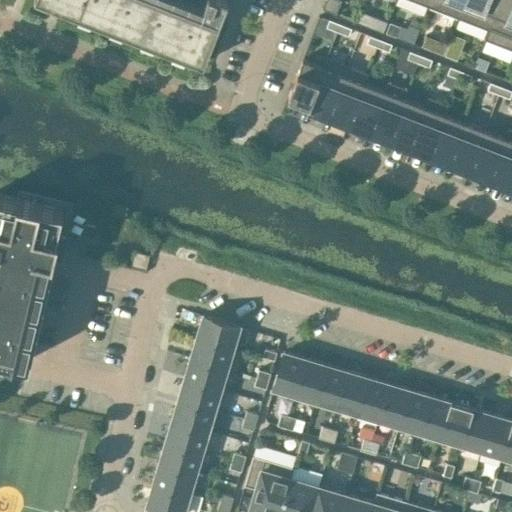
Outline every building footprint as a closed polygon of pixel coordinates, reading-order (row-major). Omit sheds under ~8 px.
[(186,56),(204,62),(227,0),(205,0),(204,5),(206,6),(206,8),(185,0),(42,0),(79,14),(82,6),(95,11),(92,19),(110,26),(113,18),(126,23),(123,31),(141,38),(144,30),(158,36),(155,43),(172,50),(175,42),(189,48),(186,56)] [(325,0),(322,7),(336,13),(340,0),(325,0)] [(430,0),(428,6),(458,17),(465,0),(430,0)] [(465,0),(458,17),(488,29),(489,29),(499,0),(465,0)] [(511,49),(511,0),(499,0),(489,29),(488,29),(484,38),(511,49)] [(326,26),(337,31),(340,23),(329,19),(326,26)] [(337,31),(349,35),(351,28),(340,23),(337,31)] [(366,42),(378,46),(381,39),(369,34),(366,42)] [(378,46),(389,51),(392,43),(381,39),(378,46)] [(407,58),(418,62),(421,54),(410,50),(407,58)] [(418,62),(429,66),(432,59),(421,54),(418,62)] [(329,111),(348,64),(326,56),(323,65),(324,66),(309,103),(329,111)] [(288,95),(309,103),(324,66),(323,65),(303,58),(288,95)] [(364,82),(365,82),(369,73),(348,64),(329,111),(350,119),(364,82)] [(447,73),(458,78),(461,70),(450,66),(447,73)] [(458,78),(469,82),(472,74),(461,70),(458,78)] [(384,89),(370,127),(390,134),(404,97),(408,88),(388,80),(384,89)] [(487,89),(499,93),(501,86),(490,81),(487,89)] [(370,127),(384,89),(365,82),(364,82),(350,119),(370,127)] [(511,89),(501,86),(499,93),(510,98),(511,92),(511,89)] [(445,113),(448,103),(428,96),(424,105),(410,142),(430,150),(445,113)] [(410,142),(424,105),(404,97),(390,134),(410,142)] [(450,158),(465,121),(445,113),(430,150),(450,158)] [(470,166),(485,128),(465,121),(450,158),(470,166)] [(491,174),(511,181),(511,178),(511,128),(509,127),(505,136),(491,174)] [(485,128),(470,166),(491,174),(505,136),(485,128)] [(0,355),(3,356),(4,355),(27,361),(52,257),(61,259),(66,237),(57,235),(63,209),(40,203),(40,202),(17,197),(17,198),(0,193),(0,355)] [(197,336),(233,346),(239,325),(203,314),(197,336)] [(191,356),(226,367),(233,346),(197,336),(191,356)] [(263,355),(274,359),(277,351),(265,348),(263,355)] [(284,350),(274,386),(295,392),(306,357),(284,350)] [(184,377),(220,388),(226,367),(191,356),(185,377),(184,377)] [(306,357),(295,392),(316,399),(327,363),(306,357)] [(327,363),(316,399),(337,405),(347,369),(327,363)] [(257,376),(268,379),(270,372),(259,368),(257,376)] [(347,369),(337,405),(357,411),(368,375),(347,369)] [(357,411),(378,417),(389,381),(388,381),(385,380),(384,380),(371,376),(368,375),(357,411)] [(254,384),(266,387),(268,379),(257,376),(254,384)] [(178,398),(214,408),(220,388),(184,377),(185,377),(184,377),(183,380),(184,380),(180,393),(179,393),(178,397),(179,397),(178,398)] [(378,417),(399,423),(409,387),(410,388),(410,387),(407,386),(406,387),(393,383),(393,382),(390,381),(390,382),(389,381),(378,417)] [(399,423),(419,429),(430,394),(410,388),(409,387),(399,423)] [(430,394),(419,429),(440,436),(451,400),(450,400),(430,394)] [(208,429),(214,408),(178,398),(178,399),(177,402),(173,416),(173,415),(172,419),(208,429)] [(440,436),(461,442),(472,406),(472,405),(469,404),(469,405),(454,400),(451,399),(450,400),(451,400),(440,436)] [(472,406),(461,442),(482,448),(492,412),(472,406)] [(244,417),(256,421),(258,413),(246,410),(244,417)] [(281,412),(278,424),(285,426),(289,415),(281,412)] [(511,418),(492,412),(482,448),(502,454),(511,421),(511,418)] [(289,415),(285,426),(293,429),(296,417),(289,415)] [(242,425),(253,429),(256,421),(244,417),(242,425)] [(202,450),(208,429),(172,419),(166,439),(202,450)] [(511,421),(502,454),(511,457),(511,421)] [(322,425),(319,436),(327,439),(330,427),(322,425)] [(330,427),(327,439),(334,441),(338,429),(330,427)] [(360,449),(368,451),(371,439),(364,437),(360,449)] [(300,438),(297,450),(305,452),(307,440),(300,438)] [(196,471),(202,450),(166,439),(160,460),(196,471)] [(371,439),(368,451),(376,453),(379,442),(371,439)] [(402,461),(409,463),(413,452),(405,450),(402,461)] [(232,459),(243,462),(246,455),(234,451),(232,459)] [(413,452),(409,463),(417,466),(421,454),(413,452)] [(279,511),(290,476),(291,476),(294,467),(253,454),(244,484),(256,487),(249,508),(261,511),(279,511)] [(241,470),(243,462),(232,459),(229,467),(241,470)] [(160,460),(154,481),(189,491),(196,471),(160,460)] [(443,473),(451,476),(454,464),(447,462),(443,473)] [(465,475),(462,486),(469,489),(473,477),(465,475)] [(310,511),(318,484),(290,476),(279,511),(310,511)] [(473,477),(469,489),(477,491),(481,480),(473,477)] [(492,488),(500,490),(503,479),(496,477),(492,488)] [(183,511),(189,491),(154,481),(147,502),(179,511),(183,511)] [(340,511),(346,493),(318,484),(310,511),(340,511)] [(401,511),(405,500),(376,491),(373,501),(374,501),(371,511),(401,511)] [(219,500),(231,504),(233,496),(222,493),(219,500)] [(371,511),(374,501),(373,501),(346,493),(340,511),(371,511)] [(229,511),(231,504),(219,500),(217,508),(229,511)] [(431,511),(433,508),(405,500),(401,511),(431,511)]
